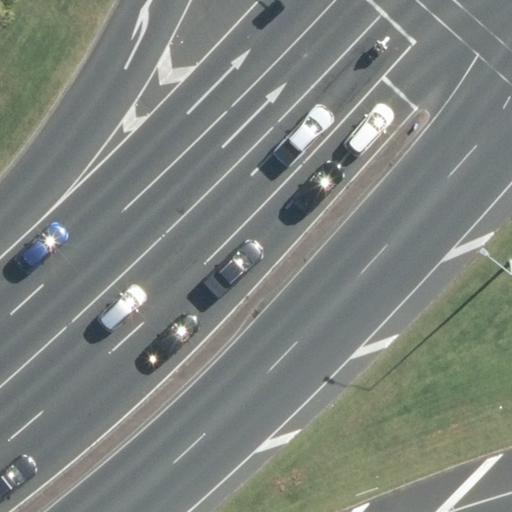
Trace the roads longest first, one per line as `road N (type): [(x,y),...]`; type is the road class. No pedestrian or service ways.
road 1 (primary): [(511,107),(109,511)]
road 2 (primary): [(30,337),(377,0)]
road 3 (primary): [(30,337),(62,163),(156,0)]
